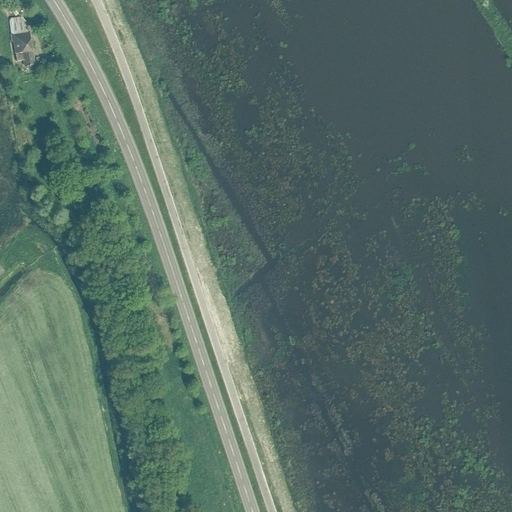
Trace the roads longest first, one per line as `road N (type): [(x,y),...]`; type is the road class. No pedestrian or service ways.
road 1 (secondary): [(251,511),(139,177),(51,0)]
road 2 (unclassified): [(270,511),(95,0)]
